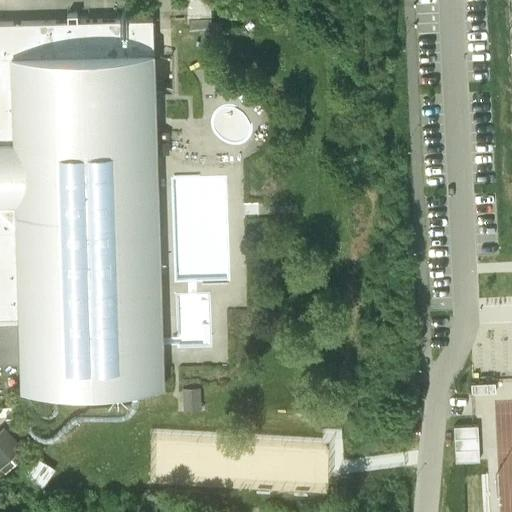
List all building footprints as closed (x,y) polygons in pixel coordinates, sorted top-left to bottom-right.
[(210,0),(186,0),(187,17),(189,17),(211,16),(210,0)] [(67,20),(0,22),(0,323),(19,323),(21,389),(67,388),(117,387),(117,386),(163,385),(152,18),(77,20),(77,14),(67,14),(67,20)] [(211,16),(189,17),(189,29),(211,28),(211,16)] [(511,405),(498,406),(499,449),(511,448),(511,405)] [(478,436),(478,426),(454,427),(455,437),(478,436)] [(4,433),(0,436),(0,463),(17,448),(4,433)] [(478,436),(455,437),(455,449),(479,448),(478,436)] [(479,448),(455,449),(456,461),(479,460),(479,448)] [(42,489),(56,469),(35,454),(21,474),(42,489)]
